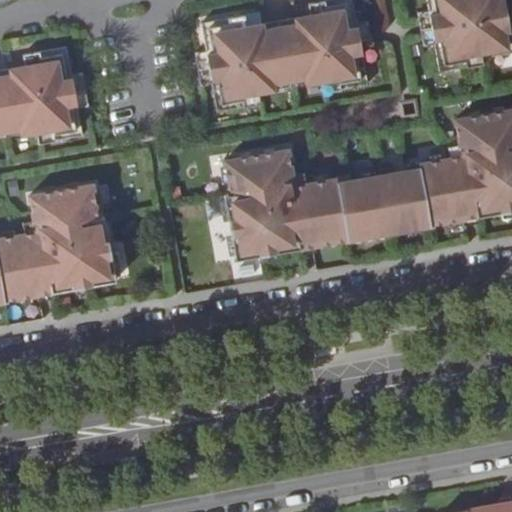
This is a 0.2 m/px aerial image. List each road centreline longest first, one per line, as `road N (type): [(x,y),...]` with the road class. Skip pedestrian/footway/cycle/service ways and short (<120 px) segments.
road 1 (secondary): [(0,449),(511,358)]
road 2 (residential): [(511,265),(0,356)]
